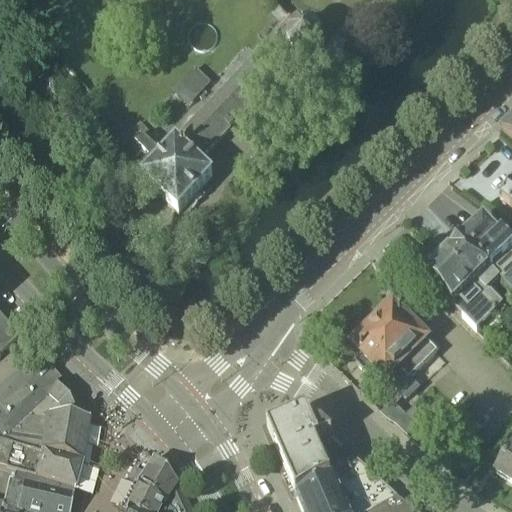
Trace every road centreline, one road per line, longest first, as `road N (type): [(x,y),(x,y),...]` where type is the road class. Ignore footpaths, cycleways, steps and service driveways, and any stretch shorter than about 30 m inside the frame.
road 1 (residential): [(258,345),(511,85)]
road 2 (tertiary): [(192,405),(0,202)]
road 3 (residential): [(449,511),(418,493),(258,345)]
road 4 (tertiary): [(52,327),(160,429)]
road 5 (tertiary): [(259,511),(192,405)]
